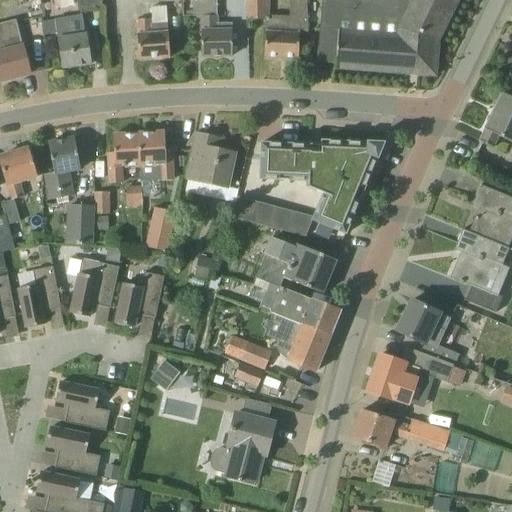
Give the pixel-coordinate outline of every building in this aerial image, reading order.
[(77,0),(78,10),(102,9),(101,0),(77,0)] [(216,24),(216,16),(216,0),(192,0),(193,16),(200,16),(201,57),(232,56),(231,23),(216,24)] [(264,57),(298,58),(299,33),(307,33),(305,0),(289,0),(289,17),(268,16),(268,0),(245,0),(247,20),(266,19),(264,57)] [(322,0),(317,61),(335,63),(335,69),(337,69),(337,68),(352,69),(352,70),(354,70),(354,69),(370,71),(372,72),(372,71),(388,72),(388,73),(389,73),(389,72),(405,73),(405,74),(407,74),(408,71),(417,72),(416,75),(418,75),(418,74),(435,76),(437,41),(438,41),(439,40),(438,40),(444,27),(445,28),(445,26),(451,13),(451,14),(452,12),(451,12),(457,0),(458,0),(411,0),(410,3),(400,2),(400,0),(322,0)] [(138,60),(169,58),(166,6),(151,7),(152,19),(136,20),(138,60)] [(84,35),(81,15),(54,19),(57,39),(62,69),(91,64),(86,34),(84,35)] [(9,50),(5,34),(0,35),(0,80),(0,81),(30,74),(23,46),(9,50)] [(511,98),(501,93),(500,96),(497,94),(492,105),(495,106),(479,141),(493,148),(498,136),(511,142),(511,98)] [(165,150),(164,132),(138,134),(140,166),(141,182),(172,180),(171,150),(165,150)] [(109,184),(121,183),(120,167),(140,166),(138,134),(112,135),(113,153),(107,153),(109,184)] [(227,189),(230,174),(234,154),(212,149),(214,138),(194,134),(184,180),(186,181),(222,188),(227,189)] [(80,169),(74,138),(48,143),(53,173),(43,175),(48,200),(74,196),(70,171),(80,169)] [(311,220),(345,234),(376,159),(377,159),(377,157),(375,157),(374,159),(365,155),(365,145),(368,145),(368,142),(366,142),(366,143),(321,141),(321,147),(311,146),(311,145),(261,143),(259,180),(308,182),(307,188),(322,194),(311,220)] [(23,196),(19,181),(36,176),(28,149),(0,157),(0,162),(7,185),(12,199),(2,202),(9,225),(21,221),(14,199),(23,196)] [(511,198),(481,186),(480,185),(471,206),(481,210),(478,218),(475,216),(469,232),(471,233),(511,250),(511,198)] [(142,200),(141,186),(125,187),(126,201),(142,200)] [(95,215),(109,214),(108,192),(94,192),(95,215)] [(92,245),(94,205),(66,204),(64,244),(92,245)] [(167,252),(176,213),(153,208),(145,247),(167,252)] [(0,253),(14,249),(5,215),(0,216),(0,253)] [(96,216),(96,230),(107,230),(107,216),(96,216)] [(469,232),(462,229),(453,250),(463,254),(460,262),(457,260),(450,277),(459,281),(459,282),(462,284),(463,282),(470,285),(464,300),(495,313),(502,298),(489,293),(507,248),(511,250),(471,233),(469,232)] [(39,232),(24,234),(26,246),(40,244),(39,232)] [(256,278),(281,286),(284,278),(322,294),(336,260),(295,244),(294,247),(270,238),(263,255),(265,255),(256,278)] [(48,246),(37,248),(39,260),(50,258),(48,246)] [(105,259),(118,261),(120,248),(107,246),(105,259)] [(198,258),(194,276),(206,279),(210,260),(198,258)] [(110,309),(119,268),(82,259),(70,313),(89,317),(91,305),(110,309)] [(26,328),(44,325),(42,312),(61,308),(53,267),(33,271),(35,286),(18,289),(26,328)] [(155,319),(164,277),(144,273),(141,288),(124,284),(115,323),(134,327),(136,314),(155,319)] [(0,320),(15,317),(8,276),(0,277),(0,320)] [(281,286),(270,312),(285,319),(285,317),(330,335),(340,310),(281,286)] [(396,331),(424,344),(421,352),(454,365),(458,355),(438,346),(437,348),(425,344),(433,326),(444,331),(450,319),(438,314),(439,313),(411,300),(396,331)] [(315,372),(330,335),(285,317),(285,319),(276,341),(275,345),(277,349),(279,354),(282,357),(287,360),(315,372)] [(264,369),(271,353),(231,337),(225,353),(264,369)] [(420,353),(413,350),(408,365),(379,355),(367,391),(393,400),(394,398),(409,403),(414,388),(419,372),(448,383),(454,367),(454,365),(421,352),(420,353)] [(165,391),(179,373),(164,361),(150,379),(165,391)] [(257,387),(263,374),(239,364),(234,377),(257,387)] [(454,367),(448,383),(459,387),(465,372),(454,367)] [(105,431),(110,411),(95,408),(98,391),(59,383),(55,401),(68,404),(64,423),(105,431)] [(500,402),(511,405),(511,387),(505,386),(500,402)] [(203,404),(223,411),(228,397),(208,390),(203,404)] [(352,437),(383,447),(387,434),(442,452),(442,451),(454,455),(461,438),(462,436),(449,432),(411,419),(409,427),(361,411),(352,437)] [(266,455),(274,424),(234,414),(225,450),(220,448),(215,450),(212,453),(209,463),(211,468),(214,471),(224,474),(223,478),(240,482),(241,479),(255,482),(262,454),(266,455)] [(117,417),(113,433),(126,436),(130,420),(117,417)] [(96,476),(100,456),(85,453),(89,436),(50,428),(46,446),(59,449),(55,467),(96,476)] [(102,511),(104,504),(76,498),(79,481),(40,472),(36,491),(49,494),(45,511),(102,511)] [(122,489),(118,511),(139,511),(142,492),(122,489)] [(433,497),(431,510),(446,511),(448,511),(450,499),(433,497)]
